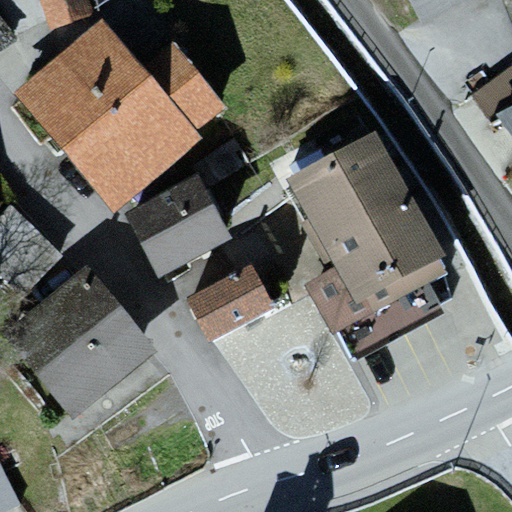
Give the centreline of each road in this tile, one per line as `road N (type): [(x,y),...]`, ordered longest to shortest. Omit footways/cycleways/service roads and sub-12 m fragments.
road 1 (residential): [(0,122),(201,369),(266,486)]
road 2 (residential): [(511,219),(349,0)]
road 3 (unclassified): [(488,398),(266,486)]
